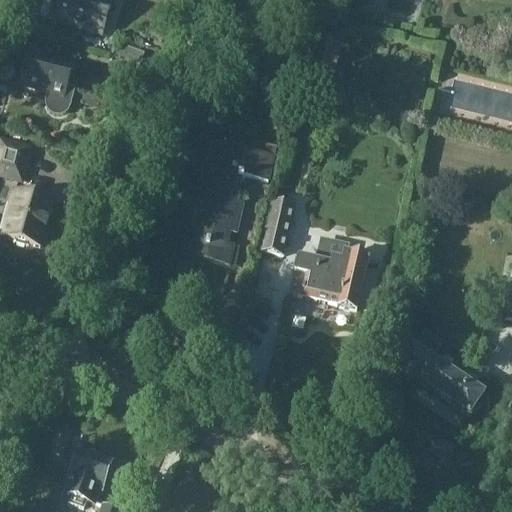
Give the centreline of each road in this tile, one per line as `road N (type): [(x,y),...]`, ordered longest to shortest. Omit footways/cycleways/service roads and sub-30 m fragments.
road 1 (residential): [(207,0),(165,64),(130,144),(67,371)]
road 2 (residential): [(353,511),(150,401),(67,371)]
road 3 (unclassified): [(6,511),(67,371)]
